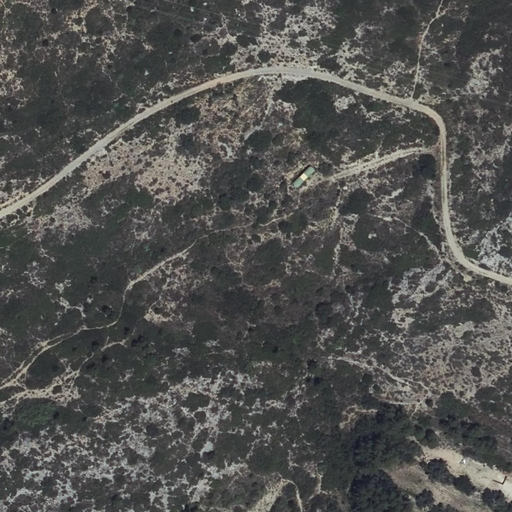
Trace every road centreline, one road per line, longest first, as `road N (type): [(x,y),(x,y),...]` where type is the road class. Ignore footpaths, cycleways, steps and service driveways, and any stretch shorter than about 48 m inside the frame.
road 1 (track): [(0,214),(155,107),(213,82),(288,70),(439,119),(449,227),(465,255),(511,278)]
road 2 (track): [(445,155),(415,148),(317,181)]
